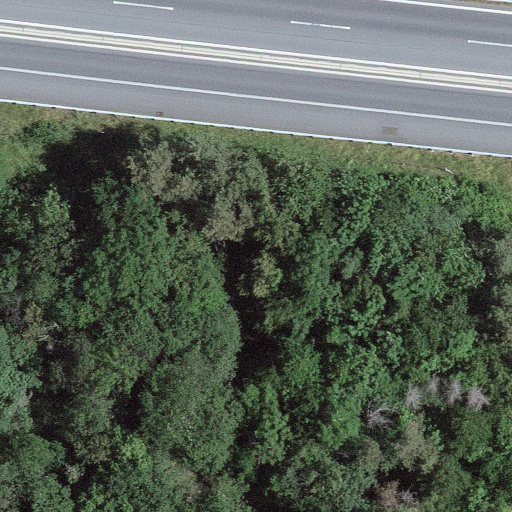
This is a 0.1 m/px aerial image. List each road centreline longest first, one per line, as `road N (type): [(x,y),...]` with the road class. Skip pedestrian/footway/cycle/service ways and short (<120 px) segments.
road 1 (trunk): [(0,51),(511,109)]
road 2 (trunk): [(511,46),(91,0)]
